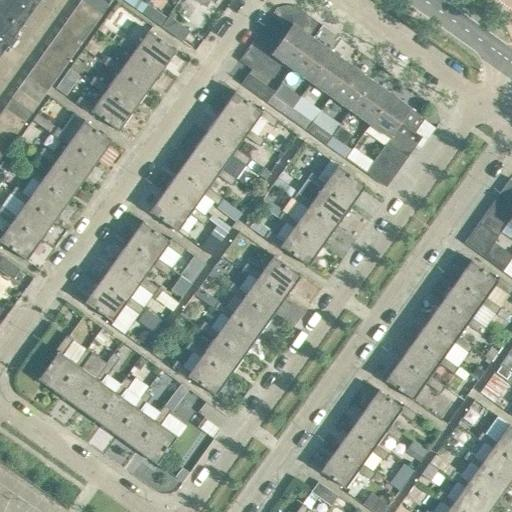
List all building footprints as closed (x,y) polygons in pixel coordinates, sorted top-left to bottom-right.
[(15,36),(30,15),(8,0),(0,0),(0,56),(8,45),(11,47),(18,38),(15,36)] [(8,0),(30,15),(40,0),(8,0)] [(102,15),(82,0),(81,0),(74,11),(95,26),(102,15)] [(109,6),(101,0),(82,0),(102,15),(109,6)] [(148,5),(141,0),(124,0),(142,13),(148,5)] [(167,19),(148,5),(142,13),(161,26),(167,19)] [(95,26),(74,11),(67,21),(87,36),(95,26)] [(190,31),(174,19),(169,16),(167,19),(161,26),(183,42),(190,31)] [(87,36),(67,21),(60,30),(81,45),(87,36)] [(292,67),(313,38),(293,24),(272,53),(292,67)] [(81,45),(60,30),(53,40),(74,55),(81,45)] [(178,50),(150,30),(137,47),(122,37),(117,44),(132,55),(134,51),(162,71),(178,50)] [(311,81),(332,52),(313,38),(292,67),(311,81)] [(74,55),(53,40),(47,48),(68,63),(74,55)] [(68,63),(47,48),(39,59),(60,74),(68,63)] [(162,71),(134,51),(132,55),(123,67),(108,57),(103,64),(118,74),(120,71),(148,91),(162,71)] [(331,95),(352,65),(332,52),(311,81),(331,95)] [(60,74),(39,59),(32,69),(53,84),(60,74)] [(350,109),(371,79),(352,65),(331,95),(350,109)] [(53,84),(32,69),(25,79),(46,94),(53,84)] [(148,91),(120,71),(118,74),(109,87),(94,76),(89,83),(104,94),(106,90),(134,110),(148,91)] [(274,91),(266,85),(249,73),(242,84),(267,101),(272,94),(274,91)] [(46,94),(25,79),(18,88),(39,103),(46,94)] [(369,123),(390,93),(371,79),(350,109),(369,123)] [(39,103),(18,88),(11,98),(32,113),(39,103)] [(134,110),(106,90),(104,94),(95,106),(81,95),(75,103),(91,114),(92,112),(119,131),(134,110)] [(235,92),(221,112),(249,132),(251,129),(259,134),(268,122),(274,127),(280,120),(264,109),(263,111),(236,91),(235,92)] [(425,118),(390,93),(369,123),(389,137),(392,132),(400,121),(415,132),(425,118)] [(291,108),(272,94),(267,101),(286,115),(291,108)] [(32,113),(11,98),(4,109),(25,124),(32,113)] [(311,122),(291,108),(286,115),(306,129),(311,122)] [(25,124),(4,109),(0,114),(0,120),(18,133),(25,124)] [(320,110),(311,122),(306,129),(326,144),(331,137),(340,124),(320,110)] [(61,130),(57,127),(52,134),(66,144),(69,141),(98,161),(113,140),(74,112),(61,130)] [(249,132),(221,112),(207,132),(235,152),(237,148),(246,136),(261,146),(266,139),(259,134),(251,129),(249,132)] [(33,120),(52,134),(57,127),(38,113),(33,120)] [(18,133),(0,120),(0,135),(10,143),(18,133)] [(423,137),(415,132),(400,121),(392,132),(415,148),(423,137)] [(252,159),(237,148),(235,152),(207,132),(193,151),(221,171),(223,168),(232,155),(247,166),(252,159)] [(415,148),(392,132),(389,137),(385,142),(408,158),(415,148)] [(10,143),(0,135),(0,150),(3,153),(10,143)] [(350,150),(331,137),(326,144),(345,158),(350,150)] [(98,161),(69,141),(66,144),(58,157),(43,146),(38,153),(52,164),(55,160),(84,181),(98,161)] [(408,158),(385,142),(379,151),(401,167),(408,158)] [(238,178),(223,168),(221,171),(193,151),(179,171),(207,191),(209,187),(218,175),(233,185),(238,178)] [(401,167),(379,151),(371,162),(394,178),(401,167)] [(367,185),(339,165),(331,159),(318,177),(311,172),(306,179),(321,190),(323,186),(351,206),(367,185)] [(84,181),(55,160),(52,164),(44,176),(29,166),(24,173),(31,178),(39,183),(41,180),(70,200),(84,181)] [(394,178),(371,162),(364,171),(387,187),(394,178)] [(204,195),(219,205),(224,198),(209,187),(207,191),(179,171),(165,190),(193,210),(195,207),(204,195)] [(70,200),(41,180),(39,183),(31,178),(22,190),(15,185),(10,192),(25,203),(27,199),(56,220),(70,200)] [(351,206),(323,186),(321,190),(312,202),(297,191),(292,199),(299,204),(307,209),(309,206),(337,226),(351,206)] [(210,217),(195,207),(193,210),(165,190),(149,212),(177,231),(178,232),(190,214),(205,224),(210,217)] [(511,216),(511,200),(500,192),(492,203),(511,217),(511,216)] [(243,212),(224,198),(219,205),(218,207),(236,220),(237,220),(243,212)] [(56,220),(27,199),(25,203),(16,215),(1,205),(0,206),(0,214),(11,222),(13,219),(42,240),(56,220)] [(511,217),(492,203),(485,213),(504,227),(508,222),(511,217)] [(337,226),(309,206),(307,209),(299,204),(290,216),(283,211),(278,218),(285,223),(293,229),(295,225),(323,245),(337,226)] [(504,227),(485,213),(479,222),(498,236),(504,227)] [(42,240),(13,219),(11,222),(2,235),(0,233),(0,241),(0,242),(27,261),(42,240)] [(261,235),(266,227),(255,219),(250,227),(261,235)] [(143,221),(128,242),(156,262),(159,258),(168,246),(182,256),(187,249),(172,238),(170,240),(143,221)] [(498,236),(479,222),(472,232),(491,246),(494,242),(498,236)] [(323,245),(295,225),(293,229),(285,223),(276,235),(269,230),(264,238),(280,249),(281,247),(308,266),(323,245)] [(491,246),(472,232),(464,243),(483,256),(491,246)] [(173,269),(159,258),(156,262),(128,242),(114,261),(142,281),(145,278),(154,265),(168,276),(173,269)] [(511,259),(511,255),(494,242),(491,246),(483,256),(504,271),(509,264),(511,259)] [(21,268),(0,253),(0,269),(13,279),(21,268)] [(302,275),(274,255),(261,273),(247,262),(241,270),(248,274),(256,280),(259,276),(287,296),(302,275)] [(180,275),(191,284),(205,264),(194,256),(180,275)] [(471,260),(456,281),(484,301),(487,298),(496,285),(510,296),(511,292),(511,286),(500,277),(498,279),(471,260)] [(159,288),(145,278),(142,281),(114,261),(100,281),(128,301),(131,297),(140,285),(154,295),(159,288)] [(209,275),(228,289),(232,282),(213,269),(209,275)] [(287,296),(259,276),(256,280),(248,274),(239,287),(233,282),(232,282),(228,289),(242,299),(245,296),(273,316),(287,296)] [(128,301),(100,281),(85,302),(113,322),(126,305),(140,315),(145,308),(131,297),(128,301)] [(501,308),(487,298),(484,301),(456,281),(442,301),(470,321),(473,317),(482,305),(496,315),(501,308)] [(214,308),(218,302),(208,295),(203,301),(214,308)] [(273,316),(245,296),(242,299),(233,312),(219,301),(214,309),(220,313),(228,319),(231,315),(259,335),(273,316)] [(487,328),(473,317),(470,321),(442,301),(428,320),(456,340),(459,337),(468,324),(482,335),(487,328)] [(146,308),(138,320),(153,331),(162,319),(157,316),(146,308)] [(259,335),(231,315),(228,319),(220,313),(212,326),(205,321),(200,328),(214,339),(217,335),(245,355),(259,335)] [(474,347),(459,337),(456,340),(428,320),(414,340),(442,360),(445,356),(454,344),(468,354),(474,347)] [(59,394),(79,366),(76,363),(64,354),(74,340),(74,339),(67,335),(56,350),(57,352),(38,378),(59,394)] [(245,355),(217,335),(214,339),(205,351),(191,340),(186,348),(193,353),(200,358),(203,354),(231,375),(245,355)] [(460,367),(445,356),(442,360),(414,340),(400,359),(428,379),(431,376),(440,363),(454,374),(460,367)] [(99,380),(95,377),(106,362),(86,348),(76,363),(79,366),(59,394),(79,408),(99,380)] [(115,391),(121,383),(108,374),(120,358),(112,353),(106,362),(95,377),(99,380),(79,408),(98,422),(119,394),(115,391)] [(231,375),(203,354),(200,358),(193,353),(184,365),(177,360),(172,367),(187,378),(189,377),(216,396),(231,375)] [(446,386),(431,376),(428,379),(400,359),(385,380),(413,400),(426,383),(441,393),(446,386)] [(498,371),(508,378),(511,372),(502,365),(498,371)] [(138,408),(134,405),(140,397),(128,388),(133,381),(125,376),(121,383),(115,391),(119,394),(98,422),(118,436),(138,408)] [(379,389),(364,411),(389,428),(391,425),(400,412),(413,422),(418,415),(404,405),(403,406),(379,389)] [(158,422),(154,419),(160,411),(147,402),(152,395),(145,390),(140,397),(134,405),(138,408),(118,436),(137,450),(158,422)] [(173,395),(165,405),(172,409),(173,411),(180,400),(173,395)] [(164,404),(160,411),(154,419),(158,422),(137,450),(159,465),(179,437),(161,424),(172,409),(165,405),(164,404)] [(389,428),(364,411),(350,430),(375,448),(377,444),(386,432),(399,441),(404,434),(391,425),(389,428)] [(511,425),(509,424),(497,442),(482,431),(477,438),(484,443),(492,449),(494,445),(511,457),(511,425)] [(391,454),(377,444),(375,448),(350,430),(336,450),(361,467),(363,464),(372,451),(385,461),(391,454)] [(428,451),(415,442),(407,452),(420,461),(428,451)] [(511,479),(511,457),(494,445),(492,449),(484,443),(475,456),(468,451),(463,458),(470,463),(478,468),(480,465),(509,485),(511,479)] [(377,473),(363,464),(361,467),(336,450),(321,471),(345,489),(358,471),(371,481),(377,473)] [(509,485),(480,465),(478,468),(470,463),(461,475),(454,470),(449,477),(456,482),(464,488),(467,484),(495,504),(509,485)] [(390,484),(401,491),(414,472),(404,465),(390,484)] [(319,482),(312,491),(331,505),(338,496),(319,482)] [(489,511),(495,504),(467,484),(464,488),(456,482),(447,495),(441,490),(435,497),(450,507),(453,504),(464,511),(489,511)] [(363,505),(373,511),(384,511),(389,506),(371,493),(363,505)] [(307,511),(310,508),(303,504),(303,503),(296,511),(307,511)]
